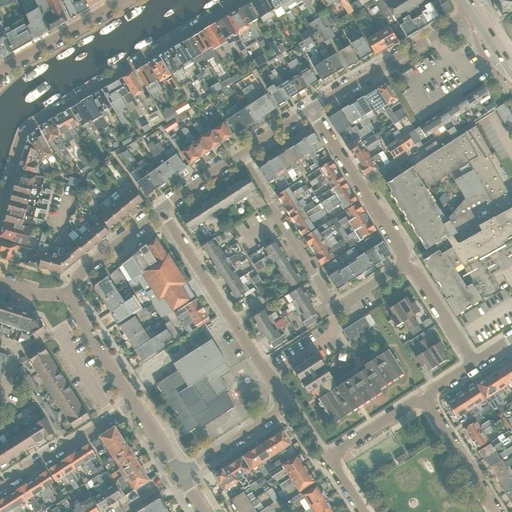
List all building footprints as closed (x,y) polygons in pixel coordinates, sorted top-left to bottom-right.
[(48,32),(35,0),(20,0),(27,17),(23,19),(29,32),(32,42),(48,32)] [(35,0),(48,32),(67,21),(57,0),(35,0)] [(89,8),(85,0),(61,0),(66,12),(70,20),(78,15),(89,8)] [(85,0),(89,8),(97,4),(94,0),(85,0)] [(279,24),(277,20),(272,11),(265,0),(254,0),(251,2),(260,18),(269,13),(274,22),(275,21),(277,25),(279,24)] [(280,6),(281,7),(282,7),(283,5),(279,0),(265,0),(272,11),(280,6)] [(293,0),(279,0),(283,5),(282,7),(281,7),(283,10),(284,9),(291,21),(295,18),(289,9),(296,5),(293,0)] [(293,0),(296,4),(302,1),(303,3),(304,3),(310,12),(313,10),(309,2),(307,0),(293,0)] [(358,0),(350,5),(353,11),(361,6),(361,5),(358,0)] [(366,9),(375,5),(371,0),(364,5),(366,9)] [(419,9),(432,2),(430,2),(428,0),(386,0),(377,6),(382,16),(384,19),(388,25),(404,16),(404,18),(407,16),(408,16),(419,9)] [(496,0),(496,6),(498,10),(497,11),(497,12),(498,13),(499,14),(500,15),(501,16),(502,17),(503,18),(504,17),(511,11),(511,2),(510,2),(503,1),(501,0),(496,0)] [(419,9),(428,25),(439,18),(434,10),(437,9),(432,1),(432,2),(419,9)] [(238,10),(259,45),(261,47),(265,45),(261,38),(260,39),(251,23),(257,19),(248,4),(238,10)] [(367,15),(363,8),(357,11),(361,18),(367,15)] [(417,31),(428,25),(419,9),(408,16),(407,16),(417,32),(417,31)] [(255,47),(259,45),(238,10),(226,17),(245,49),(253,45),(255,47)] [(325,28),(328,26),(335,22),(330,15),(320,21),(325,28)] [(406,38),(417,32),(407,16),(404,18),(402,20),(404,23),(399,26),(401,29),(395,33),(400,42),(406,38)] [(240,52),(245,49),(226,17),(215,24),(227,45),(228,45),(234,42),(235,44),(240,52)] [(320,21),(319,18),(308,24),(310,27),(310,28),(314,34),(317,32),(317,33),(323,29),(325,28),(320,21)] [(12,53),(32,42),(29,32),(23,19),(5,30),(6,33),(12,52),(12,53)] [(384,29),(378,33),(387,49),(398,43),(388,25),(384,19),(382,21),(380,22),(384,29)] [(2,22),(0,22),(0,58),(5,56),(6,56),(10,54),(11,53),(12,52),(6,33),(5,30),(2,22)] [(231,51),(228,45),(227,45),(215,24),(202,31),(213,49),(222,44),(226,53),(231,51)] [(287,37),(289,35),(283,25),(281,26),(287,37)] [(323,29),(329,40),(335,36),(328,26),(325,28),(323,29)] [(304,41),(314,34),(310,28),(300,34),(304,41)] [(329,40),(323,29),(317,33),(323,43),(325,42),(329,40)] [(364,60),(366,58),(367,56),(371,54),(358,30),(352,33),(354,37),(348,40),(360,60),(362,59),(364,60)] [(375,56),(387,49),(378,33),(370,37),(366,30),(361,33),(375,56)] [(213,49),(202,31),(192,37),(206,60),(213,56),(217,64),(221,62),(213,49)] [(182,43),(201,76),(206,73),(197,57),(202,54),(192,37),(182,43)] [(344,49),(339,42),(336,43),(335,46),(339,52),(348,68),(352,65),(354,65),(356,64),(357,62),(358,61),(349,46),(344,49)] [(189,83),(201,76),(182,43),(170,50),(189,83)] [(274,43),(271,45),(277,55),(280,53),(274,43)] [(282,43),(277,46),(281,52),(285,50),(282,43)] [(323,60),(333,75),(344,68),(335,54),(330,57),(325,48),(319,52),(323,60)] [(179,89),(189,83),(170,50),(158,57),(176,88),(178,87),(179,89)] [(280,53),(277,55),(275,57),(278,61),(288,55),(285,50),(280,53)] [(322,81),(333,75),(323,60),(319,52),(315,54),(320,63),(313,67),(322,81)] [(172,91),(176,88),(158,57),(148,63),(159,82),(167,78),(168,80),(166,81),(172,91)] [(291,62),(307,88),(317,82),(309,68),(302,72),(301,70),(303,69),(296,59),(291,62)] [(297,94),(307,88),(291,62),(287,64),(295,77),(289,80),(297,94)] [(159,86),(147,64),(136,70),(146,88),(152,84),(156,92),(160,89),(158,86),(159,86)] [(297,94),(289,80),(284,83),(280,76),(279,77),(275,69),(271,72),(272,75),(276,81),(279,86),(287,100),(297,94)] [(164,120),(161,115),(150,95),(144,99),(141,93),(142,92),(139,86),(132,73),(121,79),(138,106),(146,120),(150,127),(151,127),(164,120)] [(230,78),(233,83),(240,78),(238,74),(230,78)] [(251,85),(249,83),(255,79),(252,74),(242,80),(246,87),(246,88),(264,115),(274,108),(266,95),(260,98),(252,84),(251,85)] [(135,108),(138,106),(121,79),(111,85),(125,108),(126,107),(121,98),(122,97),(127,105),(131,102),(135,108)] [(220,84),(223,88),(229,85),(226,80),(220,84)] [(377,89),(381,96),(386,104),(389,109),(399,103),(396,100),(397,99),(388,83),(377,89)] [(120,111),(125,108),(111,85),(102,90),(122,124),(126,122),(120,111)] [(473,91),(480,101),(488,96),(489,96),(489,95),(482,85),(473,91)] [(287,100),(279,86),(275,89),(273,86),(267,89),(278,106),(287,100)] [(254,121),(264,115),(246,88),(242,90),(246,97),(251,104),(245,108),(254,121)] [(91,97),(107,124),(111,121),(105,110),(111,107),(101,90),(91,97)] [(380,97),(375,90),(365,96),(374,112),(375,112),(376,114),(383,110),(393,125),(407,116),(402,107),(392,113),(389,109),(386,104),(381,96),(380,97)] [(224,96),(221,91),(215,95),(218,100),(224,96)] [(471,107),(480,101),(473,91),(464,98),(471,107)] [(107,124),(91,97),(80,102),(96,130),(97,129),(98,132),(99,132),(108,127),(108,126),(107,124)] [(374,129),(365,115),(371,111),(363,98),(353,104),(366,127),(367,126),(370,132),(374,129)] [(462,113),(471,107),(464,98),(455,103),(462,113)] [(172,109),(177,116),(178,116),(177,115),(180,114),(190,108),(185,101),(172,109)] [(101,138),(96,130),(80,102),(70,109),(81,127),(87,123),(97,140),(101,138)] [(444,125),(462,113),(455,103),(437,115),(444,125)] [(254,121),(245,108),(241,111),(239,109),(236,104),(235,104),(231,107),(245,128),(254,121)] [(370,132),(367,126),(366,127),(353,104),(342,111),(350,124),(358,120),(363,128),(359,131),(356,126),(351,129),(358,139),(359,139),(370,132)] [(505,125),(511,120),(511,116),(504,104),(495,109),(505,125)] [(235,134),(245,128),(231,107),(227,109),(232,117),(226,121),(235,134)] [(71,135),(75,133),(73,128),(79,124),(70,109),(59,115),(71,135)] [(175,117),(177,116),(172,109),(161,115),(164,120),(165,123),(175,117)] [(351,129),(341,111),(328,119),(338,134),(346,128),(350,136),(343,141),(346,146),(358,139),(351,129)] [(177,116),(175,117),(179,123),(184,119),(182,116),(180,114),(177,115),(178,116),(177,116)] [(73,139),(71,135),(59,115),(49,121),(57,136),(59,135),(64,132),(66,134),(65,135),(68,142),(73,139)] [(421,140),(444,125),(437,115),(418,127),(420,130),(416,132),(421,140)] [(212,131),(220,144),(231,136),(223,123),(216,128),(213,125),(209,119),(206,121),(212,131)] [(151,129),(151,127),(150,127),(146,120),(140,124),(145,133),(151,129)] [(66,149),(59,135),(57,136),(49,121),(38,127),(47,142),(53,139),(56,145),(55,146),(59,153),(66,149)] [(170,130),(177,125),(174,121),(163,127),(165,130),(169,128),(170,130)] [(220,144),(212,131),(206,134),(204,131),(203,132),(199,126),(196,123),(194,124),(193,125),(201,138),(210,151),(220,144)] [(511,199),(498,174),(496,175),(497,176),(494,177),(482,155),(489,150),(476,126),(456,139),(457,140),(452,143),(451,141),(416,164),(417,164),(418,166),(413,169),(412,167),(404,172),(405,174),(401,175),(392,181),(391,181),(392,181),(390,183),(390,182),(389,183),(388,184),(393,192),(391,194),(393,198),(393,199),(394,199),(396,202),(396,203),(397,203),(402,211),(401,211),(402,212),(405,216),(404,216),(405,216),(410,224),(410,225),(411,225),(413,229),(413,230),(413,229),(419,238),(418,238),(419,238),(421,242),(421,243),(422,243),(426,249),(433,244),(436,249),(443,244),(447,251),(440,255),(438,252),(429,258),(428,258),(427,260),(426,259),(426,260),(424,261),(437,282),(437,283),(438,283),(440,287),(441,287),(447,297),(450,294),(452,297),(447,301),(456,315),(465,309),(465,310),(466,309),(465,309),(470,306),(471,306),(480,300),(471,285),(466,288),(454,269),(462,264),(462,265),(467,262),(468,262),(468,261),(472,259),(473,259),(472,259),(477,256),(479,260),(505,246),(504,245),(504,246),(502,242),(507,239),(507,240),(508,239),(511,237),(511,199)] [(451,136),(457,132),(453,127),(447,131),(451,136)] [(210,151),(201,138),(195,142),(186,128),(183,128),(180,130),(190,145),(191,145),(199,158),(210,151)] [(41,162),(52,155),(36,129),(27,137),(41,162)] [(392,134),(403,152),(414,145),(420,141),(414,130),(406,134),(406,133),(401,137),(397,130),(392,134)] [(403,152),(392,134),(389,131),(384,134),(391,144),(386,147),(393,159),(403,152)] [(305,141),(320,164),(329,159),(327,154),(322,158),(320,156),(318,157),(317,155),(319,154),(318,152),(323,148),(313,133),(306,138),(307,140),(305,141)] [(376,142),(378,141),(375,136),(374,135),(364,141),(365,143),(364,143),(365,144),(363,146),(359,139),(346,147),(352,157),(353,157),(376,142)] [(84,145),(78,136),(77,137),(74,139),(79,148),(84,145)] [(123,146),(131,141),(129,136),(120,141),(123,146)] [(191,145),(190,145),(185,149),(177,137),(172,140),(180,152),(189,165),(199,158),(191,145)] [(37,155),(27,138),(23,152),(33,156),(32,158),(35,160),(37,155)] [(427,152),(438,145),(433,138),(422,145),(427,152)] [(346,147),(359,139),(358,139),(346,146),(346,147)] [(320,164),(305,141),(303,142),(302,141),(295,145),(304,159),(309,156),(311,159),(313,158),(314,160),(312,161),(314,164),(309,167),(311,170),(316,167),(320,164)] [(376,142),(353,157),(359,166),(359,167),(359,168),(372,160),(371,158),(367,152),(369,151),(370,152),(378,146),(376,142)] [(166,162),(175,175),(185,168),(176,155),(170,159),(163,148),(160,145),(156,148),(160,153),(160,154),(166,162)] [(299,162),(304,159),(295,145),(288,150),(289,151),(287,153),(302,176),(306,173),(302,167),(301,168),(299,166),(301,165),(299,162)] [(64,163),(70,159),(65,151),(59,155),(64,163)] [(127,151),(123,154),(127,159),(131,156),(127,151)] [(372,160),(359,168),(365,177),(378,169),(374,162),(376,161),(376,162),(380,159),(384,165),(389,162),(382,151),(371,158),(372,160)] [(33,156),(23,152),(18,170),(18,171),(38,176),(37,168),(38,164),(36,164),(35,160),(32,158),(33,156)] [(302,176),(287,153),(285,154),(284,152),(277,157),(286,171),(291,167),(293,170),(295,169),(296,171),(294,172),(298,179),(302,176)] [(165,182),(175,175),(166,162),(160,154),(155,157),(161,165),(156,169),(165,182)] [(81,173),(91,167),(84,155),(78,158),(82,165),(78,168),(81,173)] [(281,174),(286,171),(277,157),(270,161),(271,163),(269,164),(284,188),(288,185),(284,179),(283,180),(281,178),(283,177),(281,174)] [(318,183),(337,171),(335,168),(336,168),(331,161),(319,168),(324,176),(322,177),(321,175),(316,179),(318,183)] [(165,182),(156,169),(151,173),(149,171),(146,166),(143,162),(138,166),(139,167),(146,176),(156,189),(165,182)] [(53,172),(48,163),(44,165),(49,174),(53,172)] [(284,188),(269,164),(267,165),(266,164),(259,169),(268,183),(274,180),(275,182),(277,181),(278,183),(276,184),(280,190),(284,188)] [(146,196),(156,189),(146,176),(139,167),(135,170),(130,174),(136,183),(146,196)] [(65,171),(68,176),(74,173),(71,168),(65,171)] [(30,228),(44,178),(18,171),(4,221),(30,228)] [(332,188),(344,181),(339,174),(337,171),(318,183),(312,187),(310,188),(310,189),(312,192),(321,187),(326,184),(325,182),(327,181),(332,188)] [(234,185),(243,199),(250,195),(249,193),(255,189),(248,178),(242,182),(241,180),(234,185)] [(315,178),(309,182),(311,185),(312,187),(318,183),(316,179),(315,178)] [(325,207),(349,191),(348,188),(344,181),(332,188),(330,189),(333,194),(335,194),(337,196),(335,197),(333,195),(328,199),(322,203),(325,207)] [(123,195),(135,208),(143,201),(127,182),(124,185),(128,191),(123,195)] [(236,204),(243,199),(234,185),(227,189),(228,191),(222,195),(229,206),(235,202),(236,204)] [(283,205),(305,192),(305,191),(308,189),(306,185),(294,193),(295,194),(293,196),(288,188),(276,196),(281,203),(281,202),(283,205)] [(135,208),(123,195),(119,189),(115,192),(120,198),(115,202),(126,215),(135,208)] [(349,191),(325,207),(328,212),(334,208),(334,207),(339,204),(343,210),(345,209),(357,201),(352,194),(351,194),(349,191)] [(301,208),(304,207),(306,205),(303,199),(308,196),(305,192),(283,205),(285,208),(285,209),(289,216),(301,208)] [(222,210),(229,206),(222,195),(216,199),(214,197),(208,202),(217,216),(224,212),(222,210)] [(115,202),(110,196),(102,203),(107,208),(118,222),(126,215),(115,202)] [(246,202),(253,211),(260,206),(253,196),(246,202)] [(210,220),(217,216),(208,202),(201,206),(202,208),(196,212),(203,223),(209,218),(210,220)] [(118,222),(107,208),(102,203),(99,206),(103,211),(98,216),(109,229),(118,222)] [(348,222),(364,212),(358,203),(345,211),(348,215),(337,222),(341,227),(341,226),(348,222)] [(296,226),(321,209),(318,204),(304,213),(301,208),(289,216),(294,223),(294,222),(296,226)] [(321,209),(296,226),(298,228),(297,229),(302,236),(314,228),(311,224),(325,215),(321,209)] [(196,227),(203,223),(196,212),(189,216),(188,214),(181,219),(190,233),(198,228),(196,227)] [(354,232),(369,221),(364,212),(348,222),(354,232)] [(90,228),(101,241),(110,234),(94,215),(90,218),(95,224),(90,228)] [(0,237),(26,245),(31,229),(4,221),(0,236),(0,237)] [(370,221),(369,221),(354,232),(349,234),(344,238),(347,242),(352,238),(356,235),(360,241),(363,239),(376,231),(370,221)] [(101,241),(90,228),(86,222),(82,225),(87,230),(82,234),(93,248),(101,241)] [(310,247),(331,233),(337,229),(334,225),(326,229),(319,234),(316,230),(303,238),(309,247),(310,247)] [(93,248),(82,234),(77,229),(74,232),(78,237),(73,242),(77,246),(84,255),(93,248)] [(315,256),(331,246),(328,240),(333,237),(331,233),(310,247),(315,256)] [(368,239),(382,261),(391,255),(383,241),(377,245),(371,237),(368,239)] [(166,255),(156,238),(146,246),(145,245),(139,250),(139,251),(131,257),(132,258),(122,265),(131,280),(136,277),(139,282),(134,284),(138,290),(142,287),(143,288),(146,293),(152,303),(152,304),(161,318),(167,314),(194,297),(186,283),(168,254),(166,255)] [(211,259),(222,253),(217,246),(219,245),(215,238),(200,247),(205,254),(207,253),(211,259)] [(234,252),(240,248),(233,238),(229,240),(233,245),(230,247),(234,252)] [(334,258),(331,253),(344,245),(341,239),(335,243),(331,246),(315,256),(321,266),(334,258)] [(373,267),(382,261),(368,239),(364,241),(369,248),(369,247),(371,249),(364,253),(373,267)] [(18,262),(21,254),(17,252),(18,247),(2,242),(0,250),(2,251),(0,257),(18,262)] [(271,264),(285,254),(281,247),(279,249),(274,242),(264,249),(268,255),(266,257),(271,264)] [(49,271),(53,254),(47,252),(49,245),(44,244),(42,252),(38,268),(49,271)] [(64,257),(59,274),(61,274),(80,259),(82,257),(84,255),(77,246),(75,248),(72,250),(68,253),(64,257)] [(59,274),(64,257),(57,255),(59,248),(55,247),(53,254),(49,271),(59,274)] [(373,267),(364,253),(358,257),(357,255),(353,248),(349,251),(364,273),(373,267)] [(34,259),(40,260),(42,252),(36,251),(34,259)] [(355,278),(364,273),(349,251),(346,253),(351,259),(352,261),(346,265),(355,278)] [(217,274),(232,264),(228,258),(226,259),(222,253),(211,259),(215,266),(213,267),(217,274)] [(281,275),(291,269),(287,262),(289,261),(285,254),(271,264),(275,270),(277,269),(281,275)] [(37,268),(38,262),(27,258),(25,264),(37,268)] [(258,272),(264,268),(260,261),(253,265),(258,272)] [(355,278),(346,265),(340,269),(338,267),(339,266),(336,262),(334,263),(333,261),(331,262),(346,284),(355,278)] [(336,290),(346,284),(331,262),(330,263),(331,265),(329,266),(332,271),(333,270),(334,272),(328,277),(336,290)] [(228,285),(238,279),(234,272),(236,271),(232,264),(217,274),(222,280),(224,279),(228,285)] [(291,269),(281,275),(285,282),(283,283),(287,290),(302,281),(297,274),(295,275),(291,269)] [(115,284),(122,279),(116,270),(109,275),(115,284)] [(103,302),(117,292),(107,276),(105,278),(103,279),(102,281),(100,282),(94,286),(94,289),(98,295),(98,294),(102,301),(103,302)] [(238,279),(228,285),(232,292),(230,293),(234,300),(249,291),(244,284),(242,285),(238,279)] [(256,289),(264,285),(260,279),(253,284),(256,289)] [(297,312),(311,302),(305,293),(303,294),(299,288),(288,294),(292,301),(291,302),(297,312)] [(130,297),(134,294),(131,296),(129,293),(123,297),(124,299),(122,300),(117,292),(103,302),(103,303),(103,302),(110,312),(132,299),(130,297)] [(132,299),(110,312),(116,323),(131,313),(126,305),(128,304),(129,305),(131,306),(135,303),(134,301),(137,298),(134,294),(130,297),(132,299)] [(397,303),(414,328),(418,326),(418,325),(416,321),(415,322),(412,317),(419,311),(413,302),(410,304),(406,298),(397,303)] [(181,323),(203,309),(196,299),(184,307),(186,311),(181,315),(177,317),(181,323)] [(311,302),(297,312),(299,316),(301,314),(305,320),(302,322),(306,328),(319,320),(312,308),(314,306),(311,302)] [(409,331),(414,328),(397,303),(389,309),(393,315),(390,317),(396,327),(404,322),(407,327),(406,327),(409,331)] [(0,323),(2,324),(0,328),(0,332),(9,335),(11,327),(22,331),(19,339),(25,340),(27,344),(31,341),(30,338),(30,336),(32,335),(35,339),(46,332),(40,322),(36,318),(33,316),(1,306),(0,306),(0,305),(0,323)] [(151,305),(145,308),(148,314),(155,310),(151,305)] [(139,317),(145,313),(143,309),(136,313),(139,317)] [(203,309),(181,323),(187,334),(192,331),(188,325),(193,322),(196,326),(208,318),(203,309)] [(261,334),(276,325),(270,316),(268,317),(263,310),(253,317),(257,323),(255,325),(261,334)] [(143,330),(143,329),(135,316),(119,327),(124,334),(122,335),(125,340),(127,339),(128,340),(143,330)] [(349,341),(370,328),(364,317),(343,331),(349,341)] [(175,341),(180,338),(170,321),(165,324),(175,341)] [(158,335),(168,329),(164,323),(160,326),(157,333),(158,335)] [(150,340),(146,335),(152,331),(149,325),(143,329),(143,330),(128,340),(134,350),(150,340)] [(276,325),(261,334),(264,338),(266,337),(273,349),(287,341),(283,335),(280,337),(276,330),(278,329),(276,325)] [(150,340),(134,350),(141,362),(163,347),(160,343),(172,335),(168,329),(158,335),(150,340)] [(412,346),(421,340),(418,336),(409,341),(412,346)] [(421,340),(437,366),(446,360),(441,354),(445,351),(439,342),(431,347),(428,342),(429,342),(426,337),(421,340)] [(207,424),(234,407),(224,391),(227,389),(220,378),(230,372),(225,364),(226,363),(211,340),(173,364),(177,371),(156,384),(173,411),(175,410),(178,416),(177,417),(187,433),(205,422),(207,424)] [(429,371),(437,366),(421,340),(416,343),(419,348),(420,347),(423,352),(415,357),(421,367),(425,365),(429,371)] [(83,409),(48,355),(49,355),(43,345),(26,355),(73,429),(89,418),(83,409)] [(380,389),(404,374),(388,350),(364,365),(366,369),(337,387),(332,379),(316,354),(292,370),(308,394),(314,390),(319,398),(318,399),(333,423),(382,392),(380,389)] [(0,382),(8,357),(0,354),(0,382)] [(511,367),(509,364),(499,370),(508,384),(511,381),(511,367)] [(22,376),(26,374),(21,367),(17,369),(22,376)] [(500,389),(508,384),(499,370),(488,377),(503,400),(505,398),(500,389)] [(30,384),(33,382),(29,375),(25,377),(30,384)] [(499,402),(503,400),(488,377),(476,385),(485,399),(493,394),(499,402)] [(36,393),(39,391),(35,384),(31,386),(36,393)] [(465,392),(481,415),(490,409),(488,405),(482,409),(479,404),(484,401),(475,386),(465,392)] [(480,416),(481,415),(465,392),(456,398),(466,412),(471,409),(475,415),(470,418),(473,422),(475,421),(481,417),(480,416)] [(40,404),(43,401),(39,394),(35,396),(40,404)] [(466,412),(456,398),(447,404),(456,418),(462,415),(464,419),(459,422),(463,429),(473,422),(470,418),(466,412)] [(47,411),(51,409),(46,402),(42,404),(47,411)] [(470,418),(475,415),(471,409),(466,412),(470,418)] [(53,421),(57,418),(52,411),(48,413),(53,421)] [(34,424),(44,439),(53,433),(44,418),(39,421),(35,414),(30,417),(35,424),(34,424)] [(504,416),(499,420),(503,424),(508,421),(504,416)] [(493,424),(494,423),(491,419),(481,425),(482,427),(480,428),(475,421),(473,422),(463,429),(470,439),(490,426),(493,424)] [(44,439),(34,424),(30,427),(26,420),(21,423),(26,430),(25,431),(34,445),(44,439)] [(57,431),(61,429),(56,421),(52,424),(57,431)] [(25,451),(16,437),(12,439),(7,432),(3,425),(0,426),(0,430),(3,435),(7,442),(6,443),(15,457),(25,451)] [(16,426),(12,429),(16,436),(16,437),(25,451),(34,445),(25,431),(21,433),(16,426)] [(490,426),(470,439),(476,449),(488,441),(485,436),(493,430),(490,426)] [(106,448),(121,438),(114,427),(99,437),(106,448)] [(271,438),(286,460),(296,454),(294,451),(288,455),(285,451),(284,448),(290,445),(281,432),(275,436),(271,438)] [(495,451),(511,440),(511,434),(493,447),(490,443),(477,451),(483,459),(495,451)] [(129,448),(128,448),(121,438),(106,448),(113,458),(129,448)] [(282,462),(286,460),(271,438),(269,440),(262,444),(270,457),(276,453),(278,456),(280,459),(275,463),(277,466),(282,462)] [(15,457),(6,443),(3,445),(0,440),(0,453),(6,463),(15,457)] [(90,471),(92,474),(93,476),(103,469),(101,465),(96,469),(91,462),(90,459),(96,456),(88,444),(81,449),(78,452),(90,471)] [(265,461),(270,457),(262,444),(255,448),(252,450),(267,472),(276,466),(274,462),(268,466),(266,463),(265,461)] [(488,468),(501,460),(501,459),(511,452),(511,445),(498,455),(495,451),(483,459),(488,468)] [(136,459),(129,448),(113,458),(103,465),(106,469),(116,463),(120,469),(135,459),(136,459)] [(268,474),(267,472),(252,450),(250,452),(243,457),(251,469),(257,466),(259,468),(261,472),(264,476),(268,474)] [(87,472),(90,471),(78,452),(76,453),(75,452),(68,457),(75,469),(82,464),(83,466),(82,467),(85,473),(87,472)] [(398,464),(407,458),(404,453),(395,459),(398,464)] [(287,474),(302,464),(297,456),(281,465),(284,469),(271,477),(272,478),(267,481),(269,486),(274,483),(287,474)] [(68,473),(75,469),(68,457),(61,461),(61,462),(58,464),(70,483),(73,489),(77,487),(73,481),(75,480),(71,474),(69,475),(68,473)] [(493,476),(508,466),(511,463),(511,457),(510,459),(503,463),(501,460),(488,468),(493,476)] [(241,486),(241,485),(250,480),(246,473),(249,470),(241,458),(234,462),(228,466),(241,486)] [(127,480),(142,470),(135,459),(120,469),(124,475),(115,480),(118,485),(123,482),(127,479),(127,480)] [(66,485),(70,483),(58,464),(56,466),(55,465),(48,470),(55,482),(57,483),(61,480),(61,478),(63,477),(64,479),(63,480),(66,485)] [(282,490),(308,473),(302,464),(287,474),(289,478),(279,485),(282,490)] [(243,489),(241,485),(241,486),(228,466),(216,474),(215,477),(219,483),(229,499),(243,489)] [(499,485),(511,476),(511,470),(511,471),(508,466),(493,476),(499,485)] [(142,470),(127,480),(134,490),(149,481),(142,470)] [(36,478),(49,497),(52,502),(56,500),(52,495),(53,495),(48,486),(54,483),(46,471),(39,475),(39,476),(36,478)] [(308,473),(282,490),(277,493),(280,498),(296,488),(298,492),(314,483),(308,473)] [(98,483),(112,505),(122,498),(113,484),(106,488),(105,486),(99,475),(94,478),(96,480),(96,481),(98,483)] [(504,493),(511,488),(511,476),(499,485),(504,493)] [(263,477),(258,480),(262,486),(267,483),(263,477)] [(44,500),(49,497),(36,478),(34,480),(33,479),(26,484),(25,484),(34,496),(41,491),(42,493),(41,494),(44,500)] [(101,511),(112,505),(98,483),(97,484),(94,486),(99,493),(92,498),(101,511)] [(38,503),(34,496),(25,484),(15,490),(16,491),(23,503),(24,502),(23,502),(28,499),(30,502),(36,511),(41,509),(38,503)] [(310,508),(324,499),(324,498),(325,497),(322,493),(321,494),(316,486),(302,495),(301,493),(291,499),(294,504),(304,498),(310,508)] [(255,498),(252,493),(251,491),(249,488),(243,492),(230,500),(236,510),(255,498)] [(273,503),(278,500),(271,488),(265,491),(273,503)] [(19,505),(23,503),(16,491),(9,495),(6,497),(14,511),(21,511),(21,510),(22,509),(19,505)] [(79,503),(85,511),(98,511),(93,503),(86,492),(83,495),(85,499),(79,503)] [(85,511),(79,503),(74,506),(68,496),(65,499),(72,511),(85,511)] [(14,511),(6,497),(3,499),(3,498),(0,500),(0,510),(1,511),(14,511)] [(255,498),(236,510),(237,511),(256,511),(263,508),(256,497),(255,498)] [(72,511),(65,499),(61,501),(67,510),(64,511),(72,511)] [(163,511),(167,510),(167,509),(161,499),(158,499),(144,507),(147,511),(163,511)] [(324,511),(330,508),(324,499),(310,508),(303,511),(324,511)]
